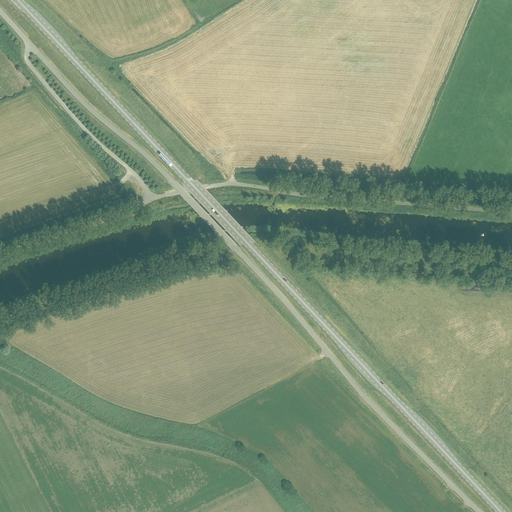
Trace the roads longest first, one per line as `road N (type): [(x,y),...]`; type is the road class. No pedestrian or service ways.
road 1 (primary): [(500,511),(17,0)]
road 2 (unclassified): [(478,511),(174,184),(29,44)]
road 3 (unclassified): [(511,212),(234,183),(150,200)]
road 4 (unclassified): [(29,44),(30,66),(150,200)]
road 5 (unclassified): [(150,200),(111,222),(0,258)]
